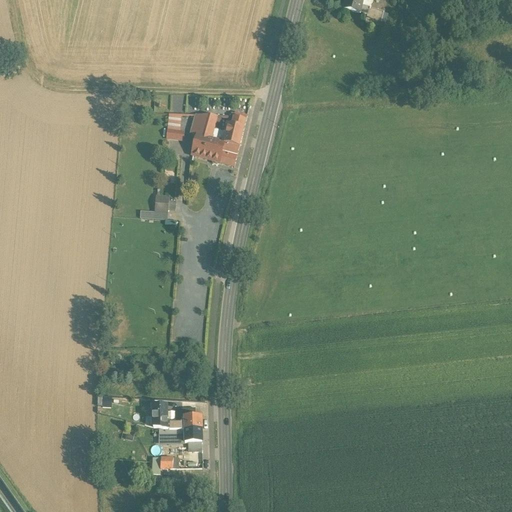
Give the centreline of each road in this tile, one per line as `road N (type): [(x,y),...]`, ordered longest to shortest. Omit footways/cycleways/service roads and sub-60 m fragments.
road 1 (primary): [(225,511),(230,290),(297,0)]
road 2 (track): [(273,95),(58,90),(31,69),(16,0)]
